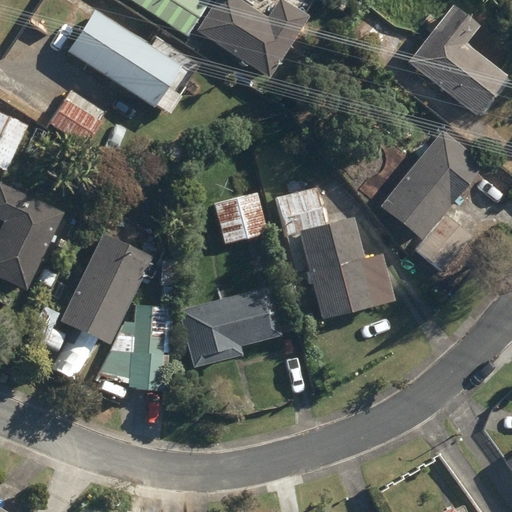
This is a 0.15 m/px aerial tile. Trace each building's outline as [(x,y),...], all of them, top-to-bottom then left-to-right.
[(129,0),(187,38),(211,3),(205,0),(129,0)] [(217,0),(197,31),(270,78),(310,17),(284,0),(280,0),(269,18),(240,0),(217,0)] [(409,63),(477,116),(508,76),(466,44),(481,25),(454,4),(409,63)] [(349,38),(389,68),(412,37),(372,7),(349,38)] [(68,53),(155,109),(183,66),(95,10),(68,53)] [(51,126),(85,147),(101,123),(67,101),(51,126)] [(0,168),(6,172),(28,127),(0,112),(0,168)] [(382,207),(423,240),(485,164),(444,131),(382,207)] [(84,185),(94,190),(99,180),(89,175),(84,185)] [(0,233),(0,277),(27,290),(50,242),(54,244),(58,236),(54,234),(64,214),(0,183),(0,218),(6,221),(0,233)] [(301,235),(323,319),(395,301),(384,255),(365,259),(354,218),(325,225),(316,189),(275,199),(286,240),(301,235)] [(214,205),(226,246),(269,234),(258,193),(214,205)] [(417,251),(445,273),(474,237),(446,214),(417,251)] [(61,320),(110,344),(153,257),(104,233),(61,320)] [(161,286),(174,287),(176,262),(162,261),(161,286)] [(179,310),(193,368),(243,356),(241,346),(281,336),(269,287),(179,310)] [(130,389),(167,392),(170,356),(164,356),(167,307),(136,305),(135,324),(126,324),(97,382),(130,389)] [(31,344),(44,350),(52,333),(39,327),(31,344)]
